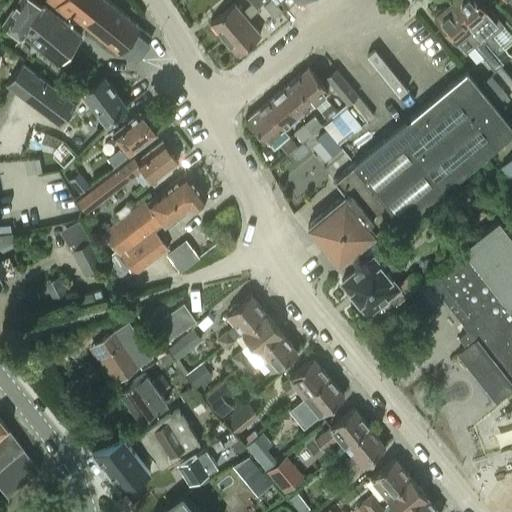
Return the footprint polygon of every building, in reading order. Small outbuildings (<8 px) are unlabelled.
[(46,5),(40,1),(38,0),(14,0),(1,18),(17,29),(23,33),(56,60),(79,31),(65,20),(46,5)] [(130,58),(151,32),(110,0),(48,0),(68,15),(71,11),(130,58)] [(226,33),(250,14),(238,0),(235,0),(213,18),(226,33)] [(276,14),(283,8),(277,0),(268,0),(266,2),(276,14)] [(450,0),(434,14),(454,38),(455,38),(465,50),(473,43),(477,48),(494,68),(495,67),(496,66),(500,63),(502,61),(496,53),(491,47),(485,41),(450,0)] [(477,0),(450,0),(485,41),(491,47),(496,53),(502,61),(509,55),(493,35),(492,34),(504,25),(489,9),(486,11),(477,0)] [(238,49),(262,30),(250,14),(226,33),(238,49)] [(58,121),(74,101),(21,60),(5,81),(58,121)] [(496,66),(495,67),(511,87),(511,73),(502,61),(500,63),(496,66)] [(314,100),(329,87),(310,63),(294,76),(314,100)] [(348,100),(358,92),(338,67),(328,75),(348,100)] [(424,168),(497,106),(466,70),(393,131),(424,168)] [(496,103),(507,93),(491,73),(479,83),(496,103)] [(104,120),(126,104),(103,74),(81,90),(104,120)] [(299,112),(314,100),(294,76),(279,89),(299,112)] [(283,125),(299,112),(279,89),(264,101),(283,125)] [(360,94),(316,129),(332,148),(376,113),(360,94)] [(329,116),(339,108),(331,99),(322,107),(329,116)] [(268,138),(283,125),(264,101),(248,114),(251,118),(250,121),(254,125),(257,125),(268,138)] [(442,188),(511,129),(511,124),(497,106),(424,168),(442,188)] [(107,156),(101,161),(108,170),(119,162),(128,155),(126,153),(154,131),(138,110),(112,130),(124,145),(119,149),(118,148),(107,156)] [(313,130),(322,122),(315,113),(305,121),(313,130)] [(303,138),(313,130),(305,121),(296,129),(303,138)] [(86,131),(75,142),(81,148),(92,136),(86,131)] [(442,188),(424,168),(393,131),(335,180),(345,191),(307,222),(338,259),(356,244),(362,251),(380,236),(381,237),(413,211),(414,212),(442,188)] [(288,151),(298,142),(291,133),(281,142),(288,151)] [(108,170),(105,172),(116,186),(130,176),(135,172),(143,182),(151,176),(152,178),(177,159),(169,149),(166,144),(162,139),(138,157),(134,151),(128,155),(119,162),(108,170)] [(59,145),(40,147),(42,167),(60,166),(59,145)] [(511,153),(500,164),(511,178),(511,153)] [(57,171),(40,175),(43,185),(60,181),(57,171)] [(78,171),(68,178),(78,191),(88,184),(78,171)] [(192,207),(206,196),(187,171),(145,203),(143,200),(103,230),(116,247),(132,268),(133,270),(166,245),(152,226),(162,219),(165,223),(190,204),(192,207)] [(90,206),(116,186),(105,172),(79,192),(90,206)] [(511,212),(509,209),(425,275),(448,303),(468,329),(476,323),(479,327),(511,302),(511,212)] [(79,218),(62,227),(71,243),(73,241),(76,246),(73,248),(86,272),(103,263),(90,239),(79,218)] [(187,236),(168,248),(180,267),(200,255),(187,236)] [(116,247),(104,256),(120,277),(132,268),(116,247)] [(372,253),(340,279),(373,318),(370,320),(372,322),(405,294),(399,286),(402,285),(394,275),(391,277),(384,268),(392,261),(380,247),(373,254),(372,253)] [(241,330),(264,310),(248,291),(235,302),(232,302),(228,305),(227,309),(225,311),(235,323),(227,329),(226,328),(216,336),(224,346),(234,338),(233,337),(242,331),(241,330)] [(476,323),(468,329),(458,336),(465,345),(457,352),(496,401),(511,387),(511,302),(479,327),(476,323)] [(171,331),(189,314),(181,306),(163,323),(171,331)] [(256,348),(280,328),(264,310),(241,330),(242,331),(256,348)] [(112,330),(88,347),(104,370),(103,371),(109,380),(111,379),(112,381),(136,364),(151,354),(128,320),(112,330)] [(177,358),(202,337),(193,326),(168,347),(177,358)] [(272,367),(295,347),(280,328),(256,348),(272,367)] [(238,363),(248,355),(241,347),(231,355),(238,363)] [(167,362),(173,358),(168,351),(161,355),(162,356),(167,362)] [(246,373),(255,365),(248,355),(238,363),(246,373)] [(303,393),(327,373),(312,355),(288,374),(289,375),(281,381),(288,391),(296,384),(303,393)] [(186,374),(195,386),(209,375),(201,364),(186,374)] [(161,374),(151,381),(145,371),(117,390),(128,405),(155,386),(156,387),(159,385),(162,389),(168,385),(161,374)] [(319,412),(342,392),(327,373),(303,393),(311,402),(302,408),(309,417),(317,410),(319,412)] [(183,400),(196,392),(195,390),(194,389),(192,384),(179,392),(183,400)] [(159,391),(162,389),(159,385),(156,387),(155,386),(128,405),(139,420),(166,401),(159,391)] [(228,397),(219,387),(207,396),(216,407),(228,397)] [(201,399),(197,393),(187,400),(191,406),(196,402),(199,401),(201,399)] [(330,425),(314,438),(322,447),(329,441),(337,435),(344,443),(368,424),(353,405),(329,424),(330,425)] [(159,467),(199,442),(176,407),(137,432),(159,467)] [(236,409),(226,417),(236,431),(247,422),(236,409)] [(0,482),(7,491),(39,466),(0,417),(0,482)] [(217,438),(231,429),(223,420),(208,429),(214,439),(217,438)] [(360,462),(383,443),(368,424),(344,443),(351,452),(343,458),(351,467),(359,461),(360,462)] [(265,467),(282,454),(262,429),(245,443),(265,467)] [(226,444),(236,438),(235,436),(234,434),(231,430),(221,436),(226,444)] [(119,486),(150,467),(123,434),(92,453),(119,486)] [(221,445),(217,439),(217,438),(214,439),(176,463),(187,481),(215,463),(209,453),(221,445)] [(285,471),(293,464),(286,455),(270,468),(286,488),(293,482),(285,471)] [(386,493),(409,474),(394,455),(370,474),(386,493)] [(249,457),(238,466),(255,486),(266,477),(256,466),(253,462),(249,457)] [(330,496),(345,484),(338,474),(322,487),(330,496)] [(401,511),(425,492),(409,474),(386,493),(401,511)] [(297,491),(289,497),(300,511),(301,511),(309,507),(297,491)] [(361,501),(354,507),(357,511),(365,511),(368,509),(367,508),(377,500),(371,492),(361,500),(361,501)] [(439,511),(440,511),(425,492),(401,511),(400,511),(439,511)] [(165,508),(160,511),(196,511),(182,495),(165,508)] [(370,511),(383,511),(386,510),(377,500),(367,508),(368,509),(370,511)]
